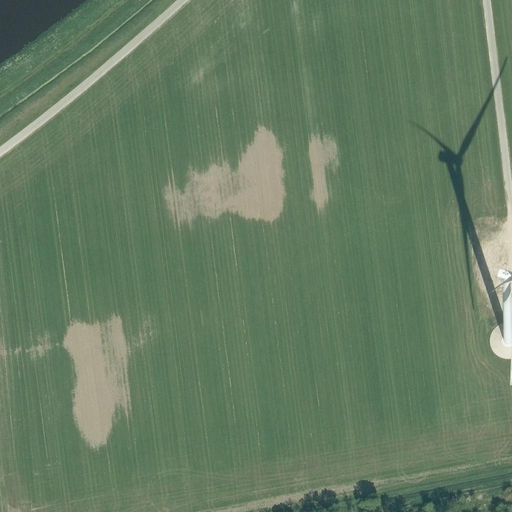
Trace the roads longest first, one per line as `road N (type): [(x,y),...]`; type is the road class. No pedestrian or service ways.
road 1 (unclassified): [(0,153),(185,0)]
road 2 (track): [(123,0),(0,94)]
